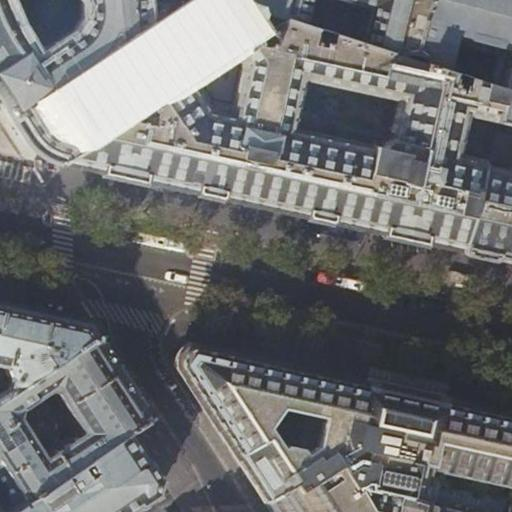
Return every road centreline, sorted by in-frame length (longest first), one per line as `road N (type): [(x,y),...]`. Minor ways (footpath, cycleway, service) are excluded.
road 1 (primary): [(511,339),(82,246)]
road 2 (residential): [(229,511),(82,246)]
